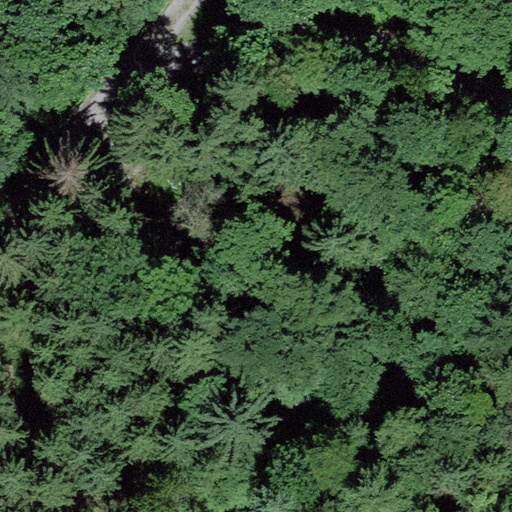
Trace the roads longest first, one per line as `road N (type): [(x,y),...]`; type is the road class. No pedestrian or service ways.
road 1 (track): [(145,65),(296,21),(376,36),(448,65),(511,108)]
road 2 (track): [(0,298),(187,0)]
